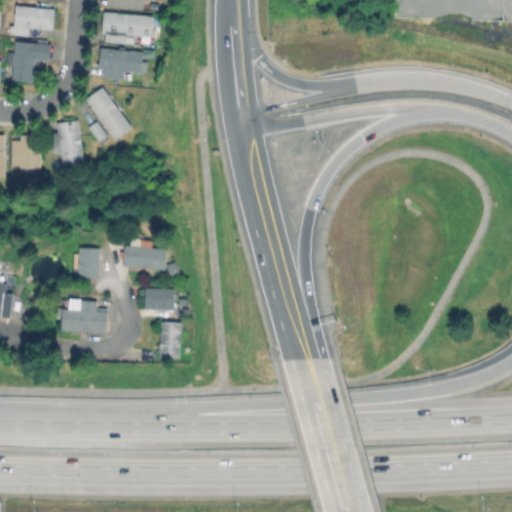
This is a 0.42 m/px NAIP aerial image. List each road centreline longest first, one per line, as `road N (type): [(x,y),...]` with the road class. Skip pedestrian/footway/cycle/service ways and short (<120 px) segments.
road 1 (motorway): [(304,355),(302,255),(310,210),(346,152),(405,118),(442,112),(511,135),(500,369),(436,390),(65,427)]
road 2 (motorway): [(0,468),(247,472),(511,463)]
road 3 (motorway): [(511,419),(0,425)]
road 4 (secondary): [(304,355),(243,114)]
road 5 (motorway): [(247,133),(375,109),(442,112)]
road 6 (motorway): [(511,102),(438,82),(343,87)]
road 7 (primary): [(345,511),(304,355)]
road 8 (motorway): [(343,87),(275,76),(233,17)]
